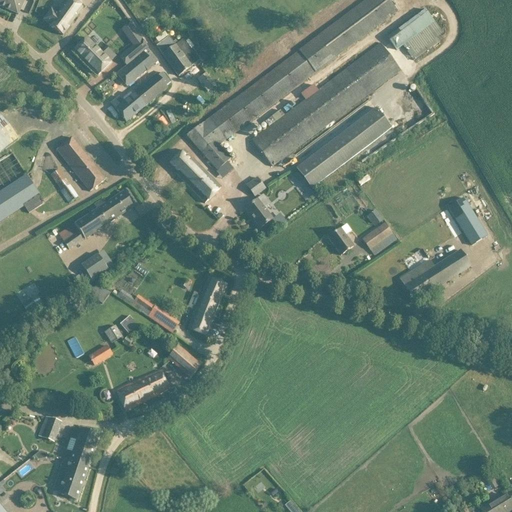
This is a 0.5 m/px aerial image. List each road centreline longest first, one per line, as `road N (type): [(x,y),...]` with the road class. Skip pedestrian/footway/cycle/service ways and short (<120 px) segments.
road 1 (unclassified): [(241,263),(193,236),(94,112),(0,27)]
road 2 (unclassified): [(95,511),(104,468),(129,423),(178,398),(212,358),(241,263)]
road 3 (unclassified): [(511,354),(241,263)]
road 4 (unknown): [(138,173),(0,259)]
